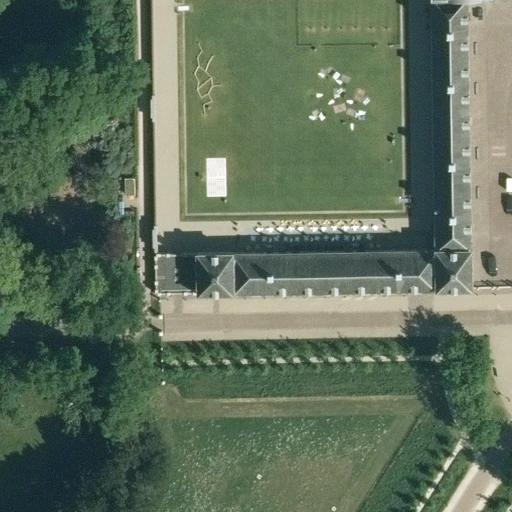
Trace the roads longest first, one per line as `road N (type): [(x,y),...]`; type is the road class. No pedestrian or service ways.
road 1 (track): [(140,0),(146,321)]
road 2 (track): [(122,321),(120,285),(108,264),(0,169)]
